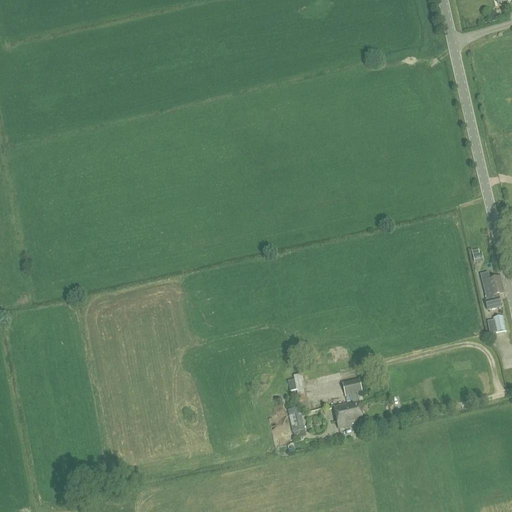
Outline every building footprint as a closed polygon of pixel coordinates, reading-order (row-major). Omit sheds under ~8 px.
[(495,154),(492,146),(487,148),(490,156),(495,154)] [(483,262),(482,254),(472,256),(474,263),(483,262)] [(487,302),(486,302),(488,311),(501,308),(499,299),(498,299),(497,295),(504,293),(501,277),(490,280),(488,273),(480,275),(487,302)] [(493,318),(496,334),(506,332),(503,317),(493,318)] [(295,380),(297,390),(302,411),(309,410),(301,376),(295,377),(295,380)] [(290,392),(297,390),(295,380),(288,382),(290,392)] [(350,396),(351,403),(359,401),(357,394),(362,393),(359,380),(343,384),(346,397),(350,396)] [(273,410),(282,408),(281,401),(271,403),(273,410)] [(351,403),(349,403),(333,406),(339,429),(363,423),(359,403),(359,401),(351,403)] [(298,409),(289,411),(294,435),(304,433),(298,409)]
